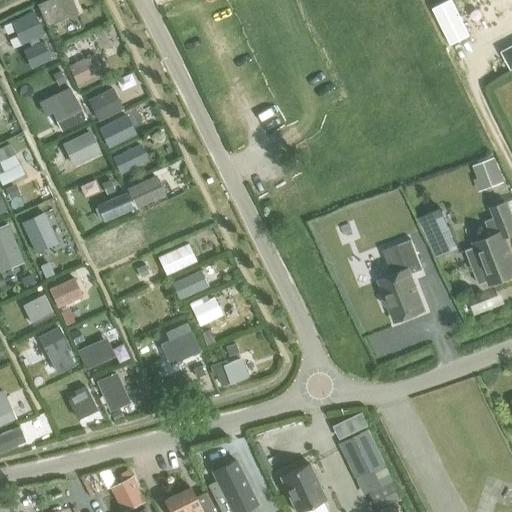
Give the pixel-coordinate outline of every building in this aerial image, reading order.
[(48,0),(38,4),(47,24),(69,15),(65,7),(73,3),(71,0),(48,0)] [(452,0),(442,0),(433,5),(451,44),(470,35),(452,0)] [(11,22),(21,44),(43,33),(32,12),(11,22)] [(56,33),(66,55),(89,45),(79,23),(56,33)] [(30,67),(56,55),(49,39),(24,51),(30,67)] [(77,84),(102,71),(94,55),(69,67),(77,84)] [(60,71),(53,74),(59,85),(66,81),(60,71)] [(99,119),(122,108),(112,87),(89,99),(99,119)] [(61,131),(85,120),(76,101),(52,112),(61,131)] [(108,146),(134,133),(125,115),(99,128),(108,146)] [(0,149),(9,146),(0,126),(0,149)] [(74,164),(99,152),(89,131),(63,144),(74,164)] [(120,172),(146,159),(139,145),(114,157),(120,172)] [(0,181),(1,184),(23,173),(14,155),(0,161),(0,181)] [(479,191),(503,182),(494,158),(473,165),(478,177),(474,179),(479,191)] [(90,189),(114,178),(107,163),(83,174),(90,189)] [(155,176),(128,188),(137,206),(164,194),(155,176)] [(111,180),(103,184),(108,195),(116,192),(111,180)] [(15,184),(6,189),(11,199),(20,194),(15,184)] [(104,220),(132,207),(125,193),(97,206),(104,220)] [(480,282),(489,278),(491,282),(511,273),(511,253),(505,235),(511,232),(511,214),(506,200),(492,206),(496,216),(486,219),(492,234),(475,241),(476,245),(467,248),(480,282)] [(440,207),(419,217),(437,257),(459,247),(440,207)] [(116,251),(140,240),(132,223),(109,234),(116,251)] [(14,226),(0,233),(0,256),(1,258),(24,246),(14,226)] [(394,273),(380,278),(386,293),(384,296),(383,299),(384,303),(387,305),(391,305),(397,319),(425,308),(411,272),(424,267),(412,237),(398,243),(384,249),(394,273)] [(165,273),(195,259),(188,244),(159,258),(165,273)] [(154,258),(131,270),(137,283),(161,272),(154,258)] [(48,263),(41,266),(46,278),(54,275),(48,263)] [(178,297),(207,284),(200,270),(171,283),(178,297)] [(31,275),(21,279),(24,286),(34,282),(31,275)] [(58,306),(81,295),(74,278),(50,288),(58,306)] [(165,284),(143,294),(149,309),(172,298),(165,284)] [(53,315),(42,294),(23,304),(34,325),(53,315)] [(221,315),(212,297),(208,299),(206,294),(188,303),(200,325),(221,315)] [(68,310),(61,313),(67,326),(74,322),(68,310)] [(68,347),(58,326),(39,336),(50,357),(68,347)] [(78,330),(70,334),(75,344),(83,340),(78,330)] [(173,362),(199,350),(189,330),(163,342),(173,362)] [(86,367),(107,358),(99,341),(79,350),(86,367)] [(235,344),(226,347),(228,355),(238,352),(235,344)] [(64,387),(83,378),(73,358),(55,367),(64,387)] [(222,383),(245,375),(239,358),(225,363),(224,360),(211,365),(214,373),(217,372),(222,383)] [(202,367),(194,370),(198,377),(205,374),(202,367)] [(98,381),(110,409),(127,401),(115,373),(98,381)] [(76,395),(68,398),(79,417),(96,409),(86,385),(74,391),(76,395)] [(0,423),(15,416),(8,402),(0,405),(0,423)] [(18,426),(0,433),(0,450),(24,441),(18,426)] [(376,510),(398,499),(365,431),(338,444),(362,493),(366,490),(376,510)] [(217,481),(208,485),(221,511),(238,511),(257,503),(236,460),(212,472),(217,481)] [(310,462),(281,475),(298,511),(301,510),(302,511),(329,511),(324,500),(327,498),(310,462)] [(142,501),(133,476),(110,484),(120,509),(130,506),(142,501)] [(213,511),(204,493),(195,498),(190,487),(164,500),(170,511),(213,511)]
